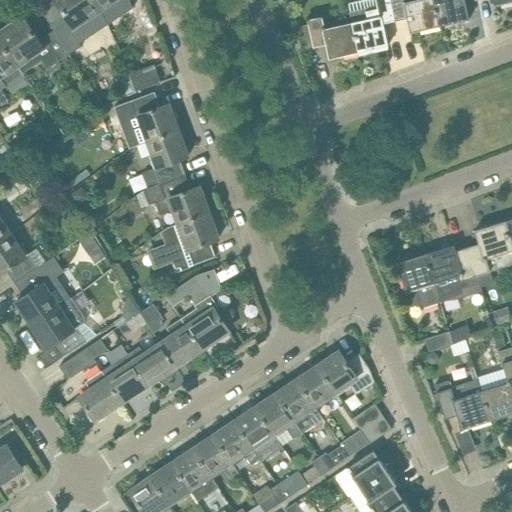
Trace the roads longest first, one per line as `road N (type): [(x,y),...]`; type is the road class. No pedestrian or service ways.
road 1 (residential): [(297,336),(175,0)]
road 2 (residential): [(83,477),(297,336)]
road 3 (residential): [(459,506),(364,289)]
road 4 (residential): [(307,129),(511,53)]
road 5 (residential): [(341,223),(511,158)]
road 6 (residential): [(83,477),(0,353)]
road 7 (residential): [(307,129),(259,0)]
